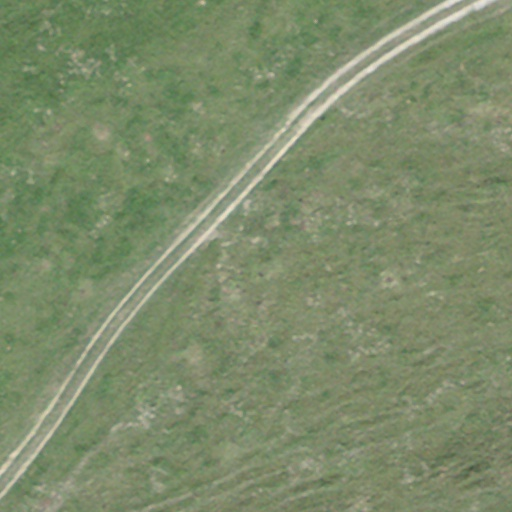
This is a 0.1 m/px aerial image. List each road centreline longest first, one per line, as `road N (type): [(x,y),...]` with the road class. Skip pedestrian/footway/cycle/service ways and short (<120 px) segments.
road 1 (track): [(0,465),(145,278),(366,57)]
road 2 (track): [(472,0),(366,57)]
